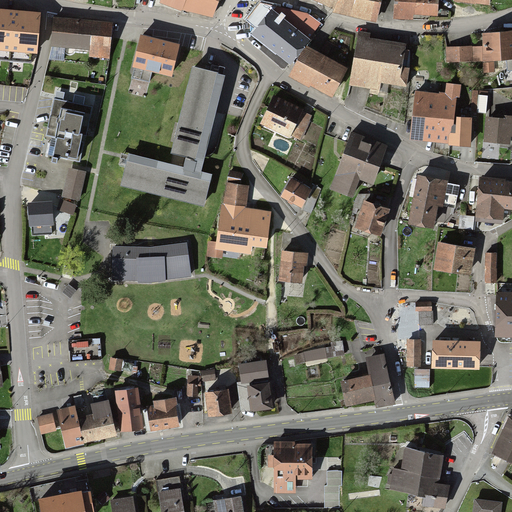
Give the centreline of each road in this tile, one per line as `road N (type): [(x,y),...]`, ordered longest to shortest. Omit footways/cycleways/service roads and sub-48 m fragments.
road 1 (residential): [(408,412),(371,309),(348,294),(241,155),(239,139),(272,69)]
road 2 (primary): [(32,472),(408,412)]
road 3 (residential): [(13,270),(12,180),(52,1)]
road 4 (residential): [(272,69),(427,159),(511,171)]
road 5 (residential): [(511,13),(458,26),(385,27),(284,0)]
road 6 (unknown): [(199,428),(189,396),(154,380),(105,378),(24,396)]
road 7 (residential): [(32,472),(13,270)]
road 8 (residential): [(52,1),(224,32)]
road 9 (residential): [(500,400),(448,511)]
